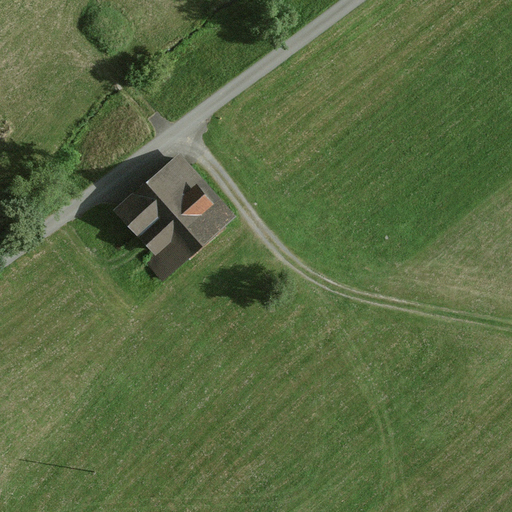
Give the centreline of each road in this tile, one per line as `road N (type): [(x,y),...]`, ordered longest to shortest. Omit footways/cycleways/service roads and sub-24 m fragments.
road 1 (unclassified): [(354,0),(0,262)]
road 2 (track): [(182,128),(310,277),(371,300),(511,327)]
